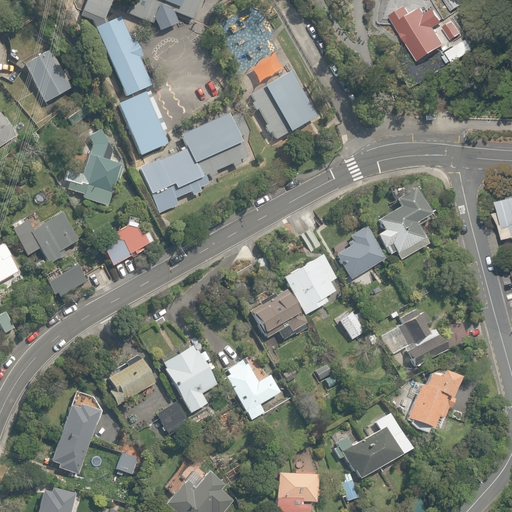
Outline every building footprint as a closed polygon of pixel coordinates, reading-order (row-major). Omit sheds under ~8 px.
[(84,0),(80,12),(102,20),(109,0),(128,0),(124,12),(152,22),(158,31),(175,24),(171,12),(192,19),(198,0),(84,0)] [(383,0),(380,2),(417,60),(444,43),(432,24),(440,19),(428,0),(383,0)] [(461,4),(458,0),(443,0),(450,11),(461,4)] [(148,86),(118,17),(91,28),(122,97),(148,86)] [(460,33),(452,18),(440,25),(449,40),(460,33)] [(69,87),(50,49),(19,64),(39,102),(69,87)] [(249,63),(257,79),(277,69),(270,53),(249,63)] [(313,116),(286,71),(246,95),(273,139),(313,116)] [(162,143),(138,92),(112,104),(137,155),(162,143)] [(151,163),(163,191),(245,155),(237,138),(247,134),(237,112),(228,116),(226,113),(177,134),(183,149),(151,163)] [(0,119),(0,144),(12,135),(0,119)] [(109,153),(93,125),(85,129),(79,173),(60,170),(58,192),(81,195),(80,202),(98,205),(97,211),(105,212),(108,190),(109,190),(110,189),(111,188),(112,187),(113,186),(114,185),(114,184),(115,183),(116,182),(116,181),(117,180),(117,179),(118,177),(118,176),(118,175),(118,174),(119,172),(119,171),(119,170),(118,169),(118,167),(118,166),(118,165),(117,164),(117,162),(116,161),(116,160),(115,159),(114,158),(114,157),(113,156),(112,155),(111,154),(110,153),(109,153)] [(425,211),(410,186),(389,200),(393,206),(374,218),(380,228),(373,233),(383,249),(386,247),(395,261),(425,242),(411,219),(425,211)] [(511,188),(493,193),(496,207),(491,209),(498,237),(511,233),(511,188)] [(25,229),(20,221),(6,229),(21,256),(35,249),(43,264),(61,254),(56,246),(71,238),(57,212),(25,229)] [(126,219),(91,240),(105,264),(140,242),(126,219)] [(383,257),(362,224),(342,237),(347,245),(333,254),(348,278),(383,257)] [(318,250),(277,274),(300,315),(325,301),(322,295),(332,289),(327,279),(332,276),(318,250)] [(0,278),(12,271),(0,251),(0,278)] [(80,279),(69,260),(41,278),(52,297),(80,279)] [(299,327),(279,292),(245,311),(260,339),(284,326),(288,333),(299,327)] [(334,318),(348,340),(364,330),(350,308),(334,318)] [(443,349),(433,330),(424,335),(412,311),(397,319),(411,344),(401,349),(410,366),(443,349)] [(185,343),(156,360),(187,413),(204,403),(198,393),(210,385),(185,343)] [(134,357),(100,375),(108,390),(103,392),(108,402),(147,382),(134,357)] [(253,378),(240,360),(217,376),(248,421),(263,410),(258,404),(279,390),(265,370),(253,378)] [(453,374),(429,363),(420,385),(410,380),(395,415),(427,429),(433,414),(442,418),(452,397),(444,394),(453,374)] [(279,372),(285,383),(295,378),(290,367),(279,372)] [(96,397),(70,389),(66,406),(63,405),(47,459),(52,461),(50,469),(74,475),(96,397)] [(183,423),(170,402),(152,414),(165,434),(183,423)] [(340,457),(352,478),(405,447),(384,410),(369,419),(375,428),(356,439),(353,434),(348,437),(347,436),(346,436),(345,435),(343,435),(342,435),(341,435),(340,435),(339,435),(338,435),(336,435),(335,436),(334,437),(333,437),(332,438),(331,439),(331,440),(330,441),(329,442),(329,443),(329,444),(328,445),(328,447),(328,448),(328,449),(329,450),(329,451),(329,452),(330,454),(331,455),(332,456),(333,457),(334,458),(335,458),(336,459),(340,457)] [(135,459),(116,453),(109,473),(129,479),(135,459)] [(180,478),(159,500),(171,511),(220,511),(231,501),(223,493),(228,488),(205,467),(188,485),(180,478)] [(311,472),(269,470),(266,511),(303,511),(304,502),(309,503),(311,472)] [(320,486),(328,503),(356,490),(347,473),(320,486)] [(66,511),(70,491),(35,485),(30,511),(66,511)]
